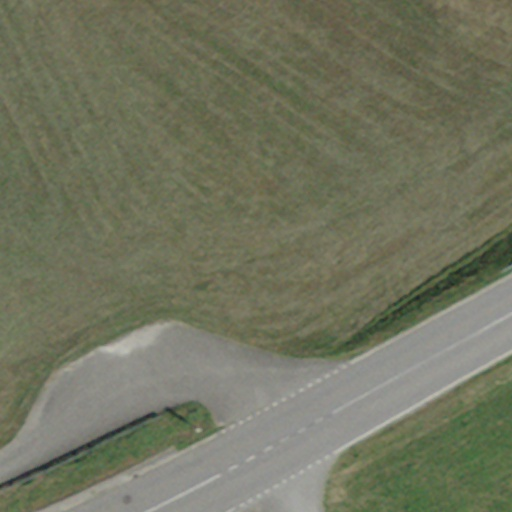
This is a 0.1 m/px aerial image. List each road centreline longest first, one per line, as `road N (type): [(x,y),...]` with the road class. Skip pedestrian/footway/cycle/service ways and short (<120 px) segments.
road 1 (unclassified): [(511,314),(148,511)]
road 2 (track): [(290,437),(237,381),(194,375),(0,460)]
